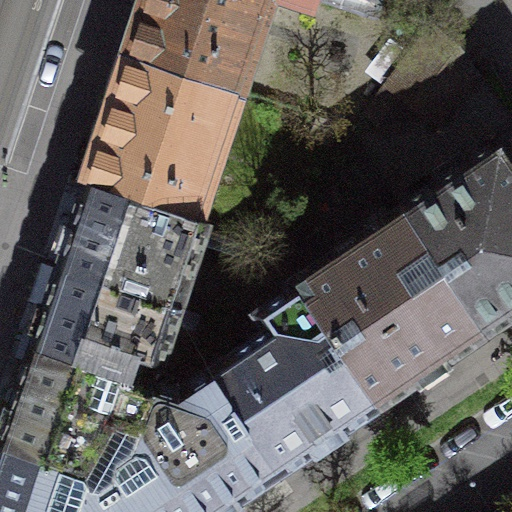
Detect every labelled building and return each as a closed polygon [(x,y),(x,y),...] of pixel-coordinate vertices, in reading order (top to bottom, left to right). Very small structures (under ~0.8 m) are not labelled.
[(136,0),(134,8),(135,11),(142,13),(128,53),(236,88),(265,0),(136,0)] [(321,0),(372,17),(377,0),(321,0)] [(431,27),(365,112),(389,131),(412,102),(438,123),(476,75),(466,61),(456,46),(431,27)] [(236,88),(128,53),(116,92),(109,90),(109,91),(108,92),(107,92),(106,92),(99,113),(92,135),(93,135),(93,136),(93,137),(93,138),(100,140),(86,180),(205,219),(206,216),(195,212),(236,88)] [(401,203),(485,328),(498,319),(511,309),(511,149),(502,134),(401,203)] [(470,337),(485,328),(401,203),(389,211),(360,168),(290,214),(270,240),(298,282),(377,400),(381,397),(380,396),(415,372),(415,373),(470,337)] [(66,243),(60,261),(178,300),(205,219),(86,180),(66,243)] [(178,300),(60,261),(38,326),(33,341),(140,377),(141,373),(147,354),(156,357),(161,355),(178,300)] [(291,458),(377,400),(298,282),(257,308),(269,325),(209,365),(277,467),(291,458)] [(155,382),(140,377),(33,341),(27,358),(1,440),(98,473),(110,460),(140,429),(155,382)] [(141,373),(140,377),(155,382),(140,429),(110,460),(144,511),(209,511),(262,477),(277,467),(209,365),(178,385),(156,379),(141,373)] [(144,511),(110,460),(98,473),(1,440),(0,441),(0,511),(144,511)]
